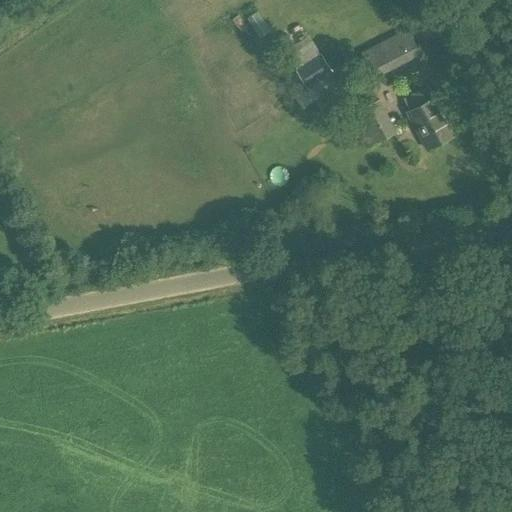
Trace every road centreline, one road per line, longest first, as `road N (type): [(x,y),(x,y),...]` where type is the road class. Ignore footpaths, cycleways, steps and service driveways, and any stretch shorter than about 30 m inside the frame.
road 1 (unclassified): [(0,320),(511,227)]
road 2 (track): [(511,128),(435,0)]
